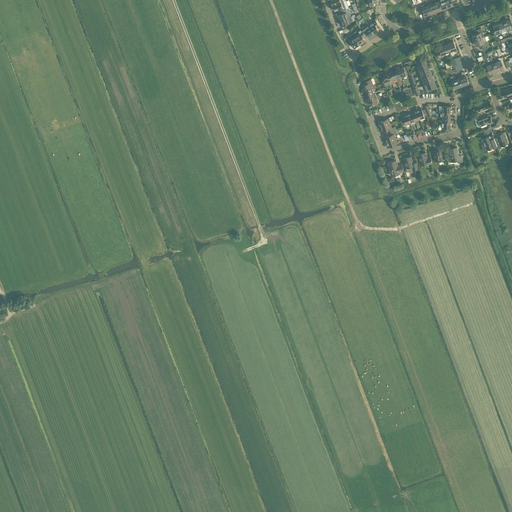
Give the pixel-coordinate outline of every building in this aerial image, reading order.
[(443,0),(439,2),(442,10),(447,8),(444,0),(443,0)] [(341,11),(346,9),(343,1),(333,5),(335,10),(340,8),(341,11)] [(442,10),(439,2),(433,4),(436,12),(442,10)] [(436,12),(433,4),(427,6),(430,14),(436,12)] [(425,16),(430,14),(427,6),(422,8),(423,12),(422,12),(423,15),(424,15),(425,16)] [(342,14),(338,15),(339,17),(338,17),(339,21),(351,16),(349,11),(347,12),(346,9),(341,11),(342,14)] [(351,16),(339,21),(341,24),(342,26),(343,25),(344,28),(348,26),(351,25),(350,22),(353,21),(351,16)] [(368,25),(374,34),(377,32),(376,31),(378,30),(377,27),(379,26),(374,19),(372,21),(373,21),(368,25)] [(503,21),(506,30),(507,31),(510,30),(509,28),(511,27),(511,23),(511,20),(509,20),(508,19),(505,21),(505,20),(503,21)] [(506,30),(503,21),(500,22),(500,23),(498,23),(501,32),(506,30)] [(498,23),(495,24),(496,24),(493,25),(496,34),(501,32),(498,23)] [(374,34),(368,25),(364,28),(363,27),(361,29),(364,33),(365,35),(368,34),(369,36),(372,35),(374,34)] [(365,35),(364,33),(361,29),(360,28),(356,31),(352,33),(359,44),(365,40),(363,37),(365,35)] [(472,38),(473,40),(482,37),(484,36),(481,28),(474,31),(475,34),(472,35),(473,38),(472,38)] [(359,44),(352,33),(344,39),(348,44),(350,42),(354,47),(359,44)] [(482,37),(473,40),(474,43),(475,43),(476,46),(479,44),(480,47),(488,45),(486,42),(487,41),(485,36),(484,36),(482,37)] [(446,44),(449,52),(454,50),(455,52),(457,51),(456,49),(454,42),(446,44)] [(449,52),(446,44),(439,47),(440,50),(436,51),(439,58),(443,57),(442,56),(445,55),(444,54),(449,52)] [(488,62),(489,62),(490,64),(487,66),(490,74),(492,73),(493,76),(496,75),(489,58),(489,57),(488,54),(482,56),(483,59),(486,58),(487,61),(488,62)] [(417,66),(427,62),(425,57),(419,59),(417,60),(415,61),(417,66)] [(499,70),(496,62),(493,63),(491,57),(489,58),(496,75),(498,74),(497,71),(499,70)] [(496,62),(499,70),(502,69),(503,72),(505,71),(500,57),(498,58),(499,61),(496,62)] [(419,71),(429,67),(427,62),(417,66),(419,71)] [(397,67),(402,80),(404,79),(403,77),(406,75),(403,67),(400,69),(399,66),(397,67)] [(402,80),(397,67),(395,68),(396,70),(393,72),(396,79),(399,78),(400,81),(402,80)] [(420,76),(430,72),(429,67),(419,71),(420,76)] [(396,79),(393,72),(390,73),(389,70),(387,71),(392,84),(394,83),(393,80),(396,79)] [(390,85),(392,84),(387,71),(385,72),(386,74),(383,75),(383,76),(381,76),(385,86),(387,85),(386,83),(389,82),(390,85)] [(459,78),(462,86),(469,83),(465,71),(462,72),(463,76),(459,78)] [(430,72),(420,76),(422,80),(432,76),(430,72)] [(424,85),(434,81),(432,76),(422,80),(424,85)] [(462,86),(459,78),(455,80),(453,76),(451,77),(455,89),(462,86)] [(362,91),(376,86),(375,84),(372,85),(371,82),(370,82),(369,79),(363,81),(364,84),(363,85),(364,88),(361,89),(362,91)] [(434,81),(424,85),(426,89),(427,90),(428,89),(429,91),(437,88),(436,86),(434,81)] [(376,86),(362,91),(363,93),(366,92),(367,95),(375,92),(374,89),(376,88),(376,86)] [(509,99),(511,98),(511,87),(503,91),(505,97),(508,96),(509,99)] [(366,101),(379,96),(379,94),(376,95),(375,92),(367,95),(368,98),(365,99),(366,101)] [(379,96),(366,101),(367,103),(369,102),(371,105),(372,105),(373,107),(379,105),(378,103),(379,102),(377,99),(380,98),(379,96)] [(483,114),(484,113),(483,110),(488,108),(486,101),(475,105),(478,111),(476,112),(477,116),(483,114)] [(416,110),(420,120),(425,118),(424,117),(427,116),(424,109),(422,110),(421,108),(416,110)] [(411,112),(415,121),(420,120),(416,110),(411,112)] [(407,114),(410,123),(415,121),(411,112),(407,114)] [(410,123),(407,114),(402,116),(403,118),(400,119),(403,125),(405,124),(406,125),(410,123)] [(477,116),(476,116),(477,120),(479,119),(481,126),(492,122),(490,115),(484,117),(483,114),(477,116)] [(380,127),(390,123),(388,118),(378,122),(380,127)] [(453,122),(439,122),(439,124),(442,124),(442,128),(442,131),(449,131),(449,128),(450,128),(450,125),(453,125),(453,122)] [(390,132),(396,130),(395,126),(392,128),(390,123),(380,127),(382,132),(389,129),(390,132)] [(396,130),(390,132),(391,134),(384,137),(386,142),(396,139),(394,134),(397,133),(396,130)] [(498,148),(498,149),(502,147),(508,144),(503,133),(497,135),(499,141),(496,142),(498,148)] [(496,142),(495,141),(492,142),(490,136),(483,139),(487,150),(493,147),(494,149),(498,148),(496,142)] [(396,139),(386,142),(388,147),(400,143),(399,141),(397,141),(396,139)] [(458,162),(463,162),(462,156),(459,156),(457,147),(447,149),(449,162),(457,160),(458,162)] [(434,162),(443,160),(441,150),(432,151),(434,162)] [(428,165),(432,164),(430,157),(427,158),(425,153),(418,155),(421,165),(428,163),(428,165)] [(404,158),(407,172),(415,170),(418,169),(417,163),(413,164),(411,157),(404,158)] [(399,172),(403,171),(402,165),(397,166),(396,160),(388,163),(391,175),(399,173),(399,172)]
